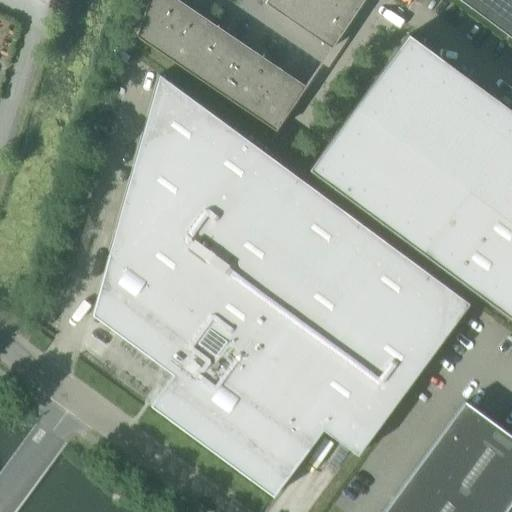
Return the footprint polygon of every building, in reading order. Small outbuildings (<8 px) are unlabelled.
[(148,0),(137,38),(155,50),(185,6),(176,0),(148,0)] [(267,0),(264,4),(298,27),(315,0),(267,0)] [(328,0),(315,0),(298,27),(330,48),(329,50),(330,50),(353,16),(328,0)] [(328,0),(353,16),(363,0),(328,0)] [(511,0),(457,0),(511,40),(511,0)] [(155,50),(179,66),(209,22),(185,6),(155,50)] [(179,66),(203,82),(233,38),(209,22),(179,66)] [(308,171),(393,233),(441,171),(511,223),(511,112),(408,36),(308,171)] [(203,82),(227,98),(256,54),(233,38),(203,82)] [(227,98),(251,114),(280,70),(256,54),(227,98)] [(280,70),(251,114),(275,131),(306,86),(305,85),(304,86),(280,70)] [(149,406),(174,424),(335,206),(159,75),(91,315),(172,375),(149,406)] [(511,223),(441,171),(393,233),(511,321),(511,223)] [(335,206),(174,424),(272,496),(322,429),(357,455),(468,303),(335,206)] [(41,318),(50,325),(55,318),(46,311),(41,318)] [(511,511),(511,437),(464,402),(382,511),(511,511)]
